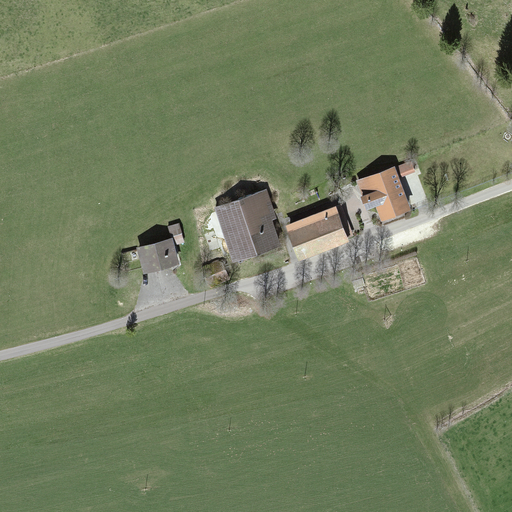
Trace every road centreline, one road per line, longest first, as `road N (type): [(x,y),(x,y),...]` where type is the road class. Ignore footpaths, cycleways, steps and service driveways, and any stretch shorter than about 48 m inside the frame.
road 1 (unclassified): [(0,355),(173,306),(511,184)]
road 2 (track): [(313,258),(381,333),(467,511)]
